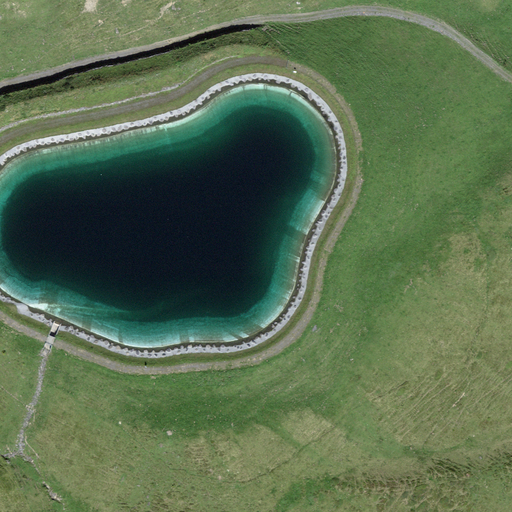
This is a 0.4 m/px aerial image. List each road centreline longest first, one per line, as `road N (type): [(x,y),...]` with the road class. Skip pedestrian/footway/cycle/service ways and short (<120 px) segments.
road 1 (track): [(329,247),(356,187),(354,125),(327,86),(292,65),(229,62),(174,94),(0,142)]
road 2 (track): [(0,315),(121,367),(237,363),(277,349),(302,326),(329,247)]
